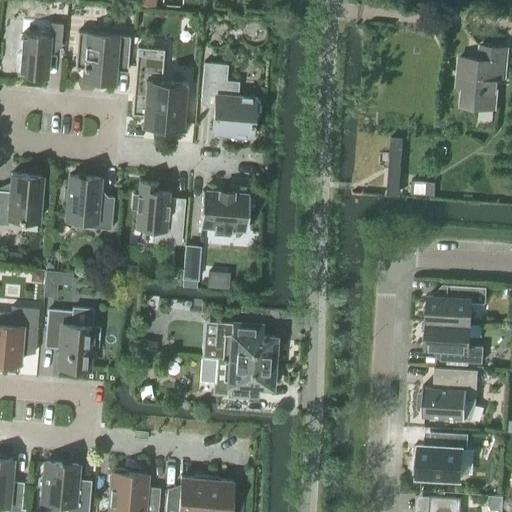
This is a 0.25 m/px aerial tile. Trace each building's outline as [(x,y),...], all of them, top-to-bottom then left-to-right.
[(22,34),(18,74),(46,77),(48,47),(60,48),(62,24),(49,23),(48,36),(22,34)] [(104,69),(127,71),(130,35),(78,31),(75,67),(84,68),(86,75),(93,79),(100,76),(104,69)] [(154,127),(154,128),(183,130),(183,129),(182,129),(186,84),(187,84),(187,83),(161,80),(164,49),(162,49),(162,52),(138,50),(138,47),(137,46),(131,114),(157,116),(156,127),(154,127)] [(461,105),(494,108),(498,62),(505,63),(506,48),(480,46),(479,59),(460,57),(458,76),(464,77),(461,105)] [(214,106),(212,133),(251,136),(253,116),(257,113),(257,105),(254,101),(254,97),(237,96),(239,81),(226,80),(227,64),(204,62),(200,104),(214,106)] [(402,138),(390,137),(386,195),(398,195),(402,138)] [(0,189),(0,224),(7,225),(8,218),(38,221),(42,176),(11,173),(10,188),(5,190),(0,189)] [(100,178),(69,175),(68,189),(64,189),(63,201),(67,201),(65,219),(81,221),(80,227),(111,229),(113,197),(103,196),(99,190),(100,178)] [(132,195),(131,209),(137,209),(135,227),(153,229),(152,241),(180,243),(183,206),(167,205),(169,192),(157,191),(158,183),(139,181),(138,195),(132,195)] [(218,192),(202,190),(199,226),(215,228),(214,234),(229,235),(229,229),(246,230),(249,194),(233,193),(233,191),(231,191),(231,194),(220,193),(220,190),(218,190),(218,192)] [(199,247),(185,246),(182,277),(196,279),(199,247)] [(45,270),(43,295),(55,296),(57,271),(45,270)] [(426,319),(426,321),(470,324),(471,302),(484,302),(487,299),(488,287),(444,284),(444,296),(428,295),(427,307),(424,307),(424,319),(426,319)] [(10,312),(0,311),(0,361),(19,363),(20,351),(34,353),(38,308),(10,306),(10,312)] [(72,312),(48,310),(46,335),(60,336),(58,367),(88,369),(90,345),(97,345),(99,327),(91,326),(92,309),(72,308),(72,312)] [(470,324),(426,321),(426,323),(424,323),(423,335),(425,335),(425,347),(441,348),(440,360),(482,362),(483,346),(469,345),(470,324)] [(215,359),(273,362),(274,357),(277,355),(278,344),(275,341),(275,336),(258,335),(258,325),(220,322),(218,346),(209,345),(208,356),(202,356),(202,357),(215,358),(215,359)] [(273,366),(273,362),(215,359),(214,367),(217,367),(216,383),(213,382),(212,394),(253,397),(254,387),(271,388),(272,383),(275,380),(276,370),(273,366)] [(433,386),(422,386),(420,416),(471,419),(475,407),(477,370),(434,368),(433,386)] [(467,434),(439,432),(438,446),(419,445),(417,475),(459,478),(461,449),(466,449),(467,434)] [(12,459),(0,458),(0,511),(6,511),(6,509),(21,510),(23,482),(10,481),(12,459)] [(66,510),(66,511),(88,511),(90,486),(76,485),(78,465),(45,462),(44,475),(41,474),(38,477),(37,486),(40,489),(43,489),(41,502),(56,503),(55,507),(58,510),(66,510)] [(107,483),(111,487),(108,511),(157,511),(159,488),(145,486),(146,474),(128,473),(124,469),(115,468),(108,474),(107,483)] [(179,490),(167,489),(165,511),(203,511),(206,476),(195,475),(192,477),(180,476),(179,490)] [(218,477),(206,476),(203,511),(241,511),(243,493),(231,492),(232,480),(220,479),(218,477)] [(459,511),(461,498),(429,496),(427,511),(459,511)]
